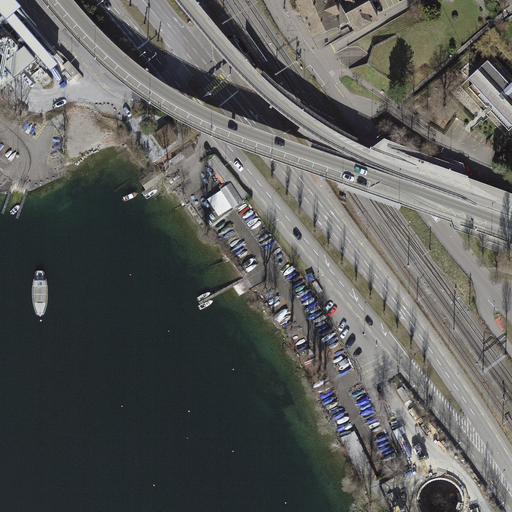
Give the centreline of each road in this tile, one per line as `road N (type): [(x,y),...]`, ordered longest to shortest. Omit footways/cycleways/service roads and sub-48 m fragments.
road 1 (primary): [(511,477),(408,320),(172,29)]
road 2 (primary): [(174,80),(511,511)]
road 3 (secondary): [(63,0),(144,81),(218,121),(511,224)]
road 4 (secondary): [(511,211),(321,132),(262,88),(184,0)]
road 5 (residential): [(487,287),(306,60),(269,0)]
road 6 (unclassified): [(31,0),(119,89),(150,91),(174,80)]
